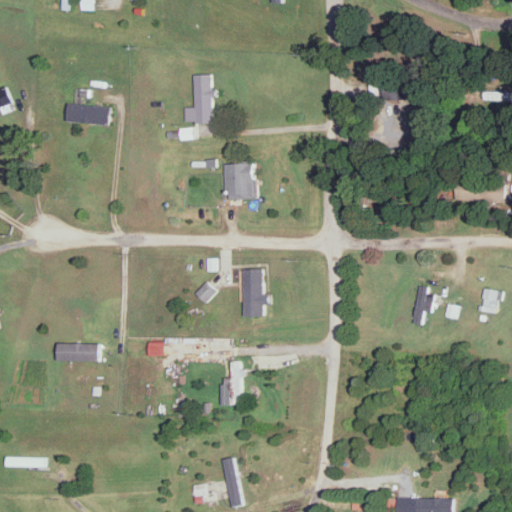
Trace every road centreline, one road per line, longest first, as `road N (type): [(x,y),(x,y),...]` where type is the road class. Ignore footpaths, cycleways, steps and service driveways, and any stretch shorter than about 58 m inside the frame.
road 1 (residential): [(333,238),(44,236)]
road 2 (residential): [(303,511),(325,467),(333,238)]
road 3 (residential): [(333,238),(333,0)]
road 4 (residential): [(511,241),(333,238)]
